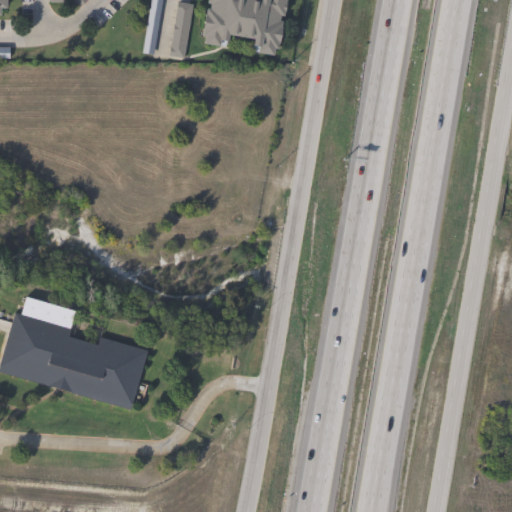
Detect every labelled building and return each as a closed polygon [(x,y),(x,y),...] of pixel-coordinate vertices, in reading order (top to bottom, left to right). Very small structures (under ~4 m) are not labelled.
[(0,0),(8,0),(8,8),(2,8),(1,15),(0,15),(0,0)] [(85,0),(77,8),(69,0),(85,0)] [(288,0),(285,16),(282,16),(281,20),(285,21),(280,50),(277,49),(275,55),(252,51),(253,45),(255,45),(256,39),(232,34),(230,41),(229,41),(228,48),(206,44),(207,37),(203,36),(208,9),(212,9),(213,4),(208,3),(208,0),(288,0)] [(193,5),(184,59),(168,56),(178,2),(189,4),(193,5)] [(75,312),(70,330),(72,331),(71,337),(98,345),(100,339),(147,353),(130,411),(0,372),(0,368),(16,314),(22,315),(27,298),(75,312)]
